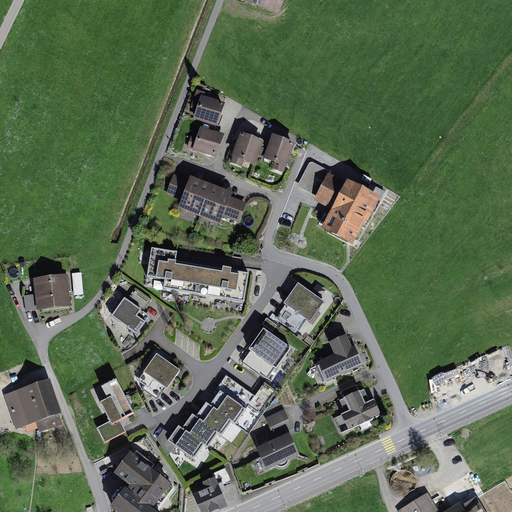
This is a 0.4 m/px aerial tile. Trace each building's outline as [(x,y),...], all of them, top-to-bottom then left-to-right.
[(235,0),(277,15),(283,0),(235,0)] [(218,128),(224,108),(199,100),(193,121),(218,128)] [(214,159),(220,138),(196,131),(190,152),(214,159)] [(229,161),(249,168),(258,144),(238,137),(229,161)] [(262,164),(283,172),(292,148),(272,141),(262,164)] [(368,202),(323,179),(311,200),(327,209),(318,224),(347,240),(368,202)] [(246,203),(188,181),(177,210),(217,226),(220,218),(238,225),(246,203)] [(195,297),(199,269),(178,266),(179,254),(155,251),(150,290),(195,297)] [(247,304),(251,276),(199,269),(195,297),(247,304)] [(82,274),(73,274),(74,296),(83,295),(82,274)] [(31,282),(34,313),(71,310),(68,278),(31,282)] [(321,305),(295,286),(281,306),(308,325),(321,305)] [(121,301),(108,319),(135,339),(148,322),(121,301)] [(287,352),(258,331),(243,352),(272,372),(287,352)] [(326,385),(363,368),(354,349),(349,351),(342,337),(326,345),(333,359),(317,366),(326,385)] [(158,403),(179,375),(156,359),(136,387),(158,403)] [(256,405),(225,380),(215,393),(217,395),(243,415),(246,417),(256,405)] [(126,402),(115,382),(102,389),(108,400),(99,404),(110,424),(100,429),(108,445),(129,434),(124,425),(135,419),(131,412),(140,407),(135,397),(126,402)] [(44,383),(2,399),(14,431),(31,425),(36,440),(62,430),(44,383)] [(345,435),(381,418),(373,401),(367,404),(360,389),(340,398),(347,414),(337,418),(345,435)] [(243,415),(217,395),(206,408),(229,426),(232,429),(243,415)] [(206,408),(204,406),(193,420),(215,438),(218,440),(229,426),(206,408)] [(274,438),(292,430),(284,414),(266,422),(274,438)] [(193,420),(189,418),(178,431),(201,449),(204,452),(215,438),(193,420)] [(178,431),(176,429),(165,443),(190,463),(201,449),(178,431)] [(261,474),(298,457),(289,439),(253,456),(261,474)] [(125,455),(106,479),(118,488),(102,509),(106,511),(145,511),(144,511),(164,485),(125,455)] [(196,511),(216,511),(225,508),(212,481),(188,493),(196,511)] [(400,511),(480,511),(473,499),(450,511),(435,511),(425,496),(400,511)]
